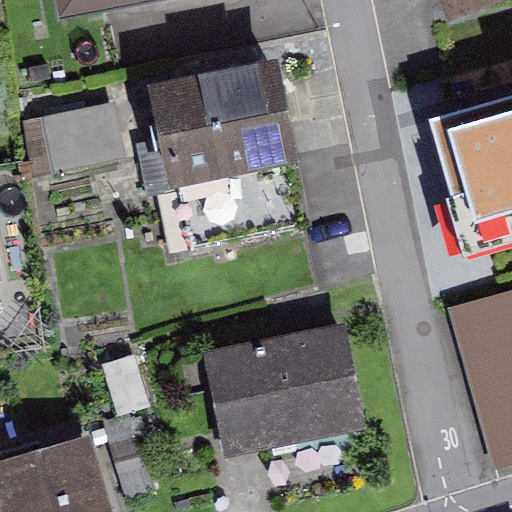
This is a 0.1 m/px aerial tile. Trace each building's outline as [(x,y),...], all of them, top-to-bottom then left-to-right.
[(511,0),(460,0),(469,20),(511,2),(511,0)] [(170,92),(189,185),(316,160),(298,67),(170,92)] [(511,94),(456,111),(480,191),(511,182),(511,94)] [(42,132),(48,189),(121,182),(115,125),(42,132)] [(511,295),(467,308),(509,457),(511,456),(511,295)] [(340,335),(215,359),(231,441),(356,418),(340,335)] [(16,511),(103,511),(82,441),(2,466),(16,511)]
